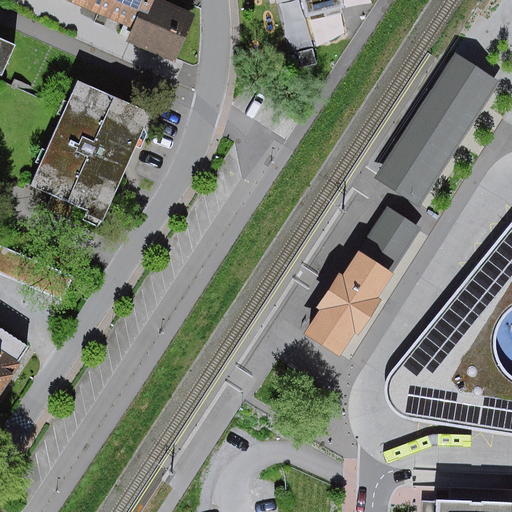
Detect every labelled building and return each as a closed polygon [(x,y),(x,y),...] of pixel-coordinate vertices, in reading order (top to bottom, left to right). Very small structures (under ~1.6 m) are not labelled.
[(99,0),(71,0),(95,10),(99,0)] [(99,0),(95,10),(132,26),(140,7),(147,10),(151,0),(99,0)] [(151,0),(147,10),(140,7),(132,26),(125,40),(179,63),(202,10),(179,0),(151,0)] [(275,0),(277,5),(298,0),(303,0),(308,20),(327,15),(327,19),(344,14),(343,11),(346,10),(343,0),(275,0)] [(16,46),(0,38),(0,75),(3,76),(16,46)] [(302,69),(317,65),(314,49),(298,53),(302,69)] [(440,177),(501,83),(456,54),(375,179),(420,208),(440,177)] [(152,114),(79,82),(70,103),(65,101),(58,115),(63,117),(48,152),(43,149),(37,163),(42,165),(33,186),(52,195),(45,210),(69,220),(76,205),(90,211),(89,215),(104,222),(137,147),(141,149),(148,135),(145,129),(152,114)] [(307,334),(343,357),(358,333),(362,335),(373,317),(384,299),(381,297),(428,222),(393,199),(345,275),(340,273),(318,308),(322,310),(307,334)] [(389,386),(389,395),(392,404),(397,411),(404,417),(511,434),(511,226),(441,316),(395,375),(389,386)] [(43,289),(7,264),(0,274),(0,303),(13,313),(23,319),(43,289)] [(0,398),(23,364),(16,359),(25,344),(0,327),(0,398)] [(511,511),(511,503),(438,500),(437,511),(511,511)]
